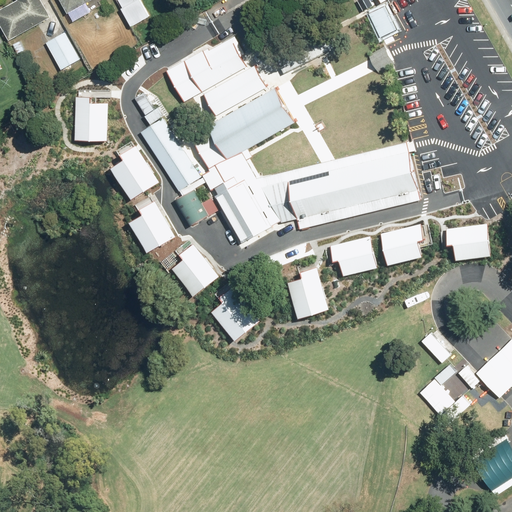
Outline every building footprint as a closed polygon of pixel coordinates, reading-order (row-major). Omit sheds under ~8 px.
[(19,0),(0,10),(0,14),(14,39),(55,16),(46,0),(19,0)] [(64,0),(71,12),(96,0),(64,0)] [(124,0),(122,2),(134,26),(153,17),(143,0),(124,0)] [(276,50),(287,73),(336,48),(325,25),(276,50)] [(68,30),(49,41),(65,68),(83,58),(68,30)] [(184,100),(248,66),(232,37),(168,71),(184,100)] [(268,87),(256,65),(204,94),(217,117),(268,87)] [(296,123),(276,88),(191,136),(212,171),(242,154),(296,123)] [(148,90),(139,96),(149,114),(159,109),(148,90)] [(77,135),(108,136),(109,101),(94,101),(94,92),(78,92),(77,135)] [(219,210),(215,203),(225,197),(245,230),(277,211),(242,154),(202,178),(166,117),(143,131),(182,197),(176,200),(192,226),(219,210)] [(298,219),(300,229),(422,201),(409,143),(258,180),(277,211),(282,224),(298,219)] [(116,168),(133,197),(160,182),(139,144),(125,152),(130,160),(116,168)] [(131,220),(147,249),(175,234),(153,196),(139,204),(144,212),(131,220)] [(382,231),(390,261),(423,253),(419,238),(428,235),(424,220),(382,231)] [(457,256),(491,252),(488,221),(445,225),(446,241),(455,240),(457,256)] [(347,271),(380,262),(372,232),(330,243),(334,259),(343,257),(347,271)] [(178,267),(200,293),(224,273),(195,240),(183,250),(189,257),(178,267)] [(291,281),(300,313),(330,305),(319,263),(303,268),(306,276),(291,281)] [(216,309),(238,336),(262,315),(234,282),(221,293),(227,300),(216,309)]
